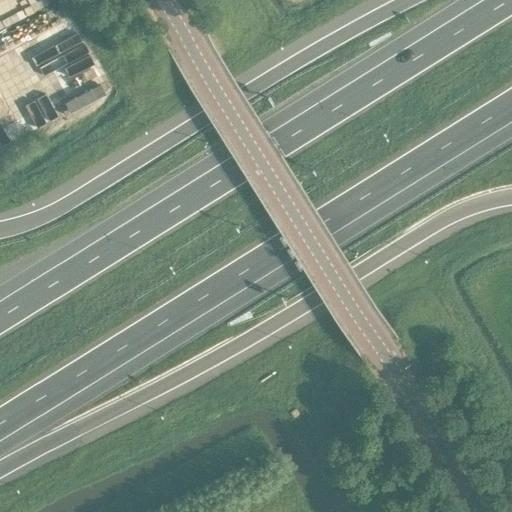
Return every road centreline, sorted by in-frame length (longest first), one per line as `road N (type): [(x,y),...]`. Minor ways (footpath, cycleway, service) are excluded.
road 1 (motorway): [(0,432),(511,113)]
road 2 (motorway): [(507,0),(0,315)]
road 3 (motorway): [(0,454),(47,442),(214,358),(450,214),(511,194)]
road 4 (motorway): [(410,0),(75,199),(0,229)]
road 5 (tertiary): [(407,383),(173,0)]
road 6 (tertiary): [(407,383),(485,511)]
